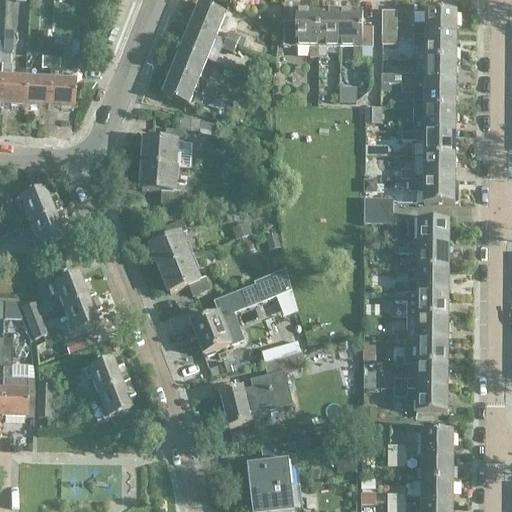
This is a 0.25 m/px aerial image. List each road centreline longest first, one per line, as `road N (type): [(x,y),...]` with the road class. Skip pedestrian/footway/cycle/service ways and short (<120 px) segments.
road 1 (residential): [(196,511),(151,332),(87,163)]
road 2 (residential): [(495,441),(498,210)]
road 3 (residential): [(498,210),(501,0)]
road 4 (residential): [(87,163),(157,0)]
